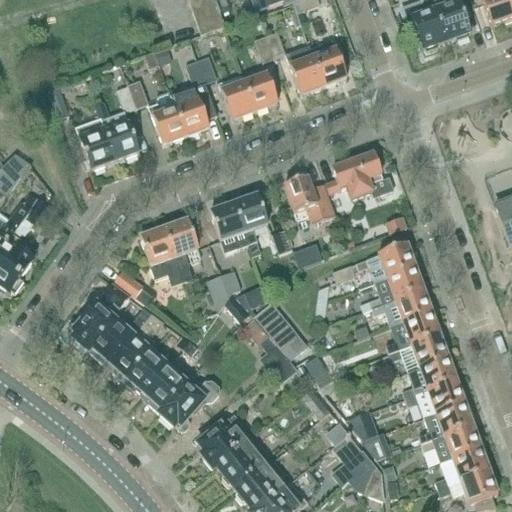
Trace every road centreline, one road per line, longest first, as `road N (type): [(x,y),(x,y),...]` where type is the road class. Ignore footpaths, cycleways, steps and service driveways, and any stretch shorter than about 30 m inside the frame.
road 1 (residential): [(399,103),(116,205),(0,371)]
road 2 (residential): [(511,422),(399,103)]
road 3 (tertiary): [(145,511),(97,459),(0,382)]
road 4 (residential): [(511,61),(399,103)]
